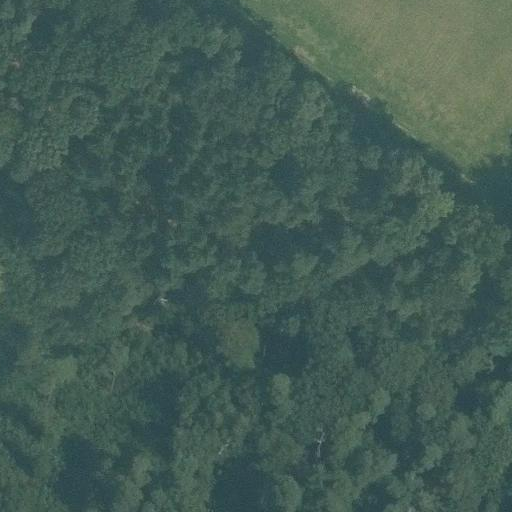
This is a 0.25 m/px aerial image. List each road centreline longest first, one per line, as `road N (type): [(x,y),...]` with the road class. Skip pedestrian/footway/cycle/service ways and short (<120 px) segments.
road 1 (track): [(0,275),(346,511)]
road 2 (track): [(511,205),(216,0)]
